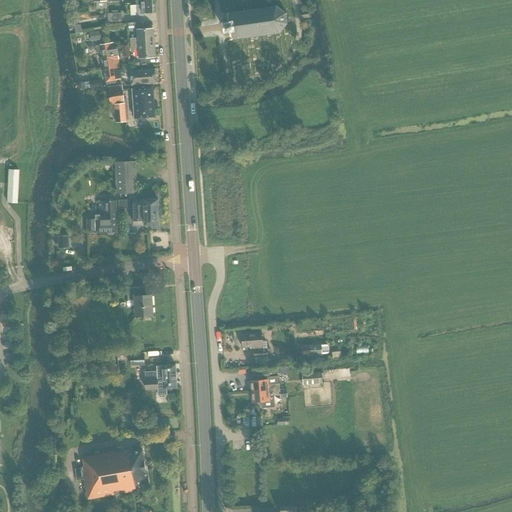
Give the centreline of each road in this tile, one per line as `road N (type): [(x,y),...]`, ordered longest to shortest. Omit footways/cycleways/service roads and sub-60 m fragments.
road 1 (unclassified): [(221,511),(211,316),(219,254),(193,257)]
road 2 (unclassified): [(160,0),(178,260)]
road 3 (primary): [(193,257),(176,0)]
road 4 (primary): [(208,511),(193,257)]
road 5 (unclassified): [(178,260),(192,511)]
road 6 (unclassified): [(178,260),(0,292)]
